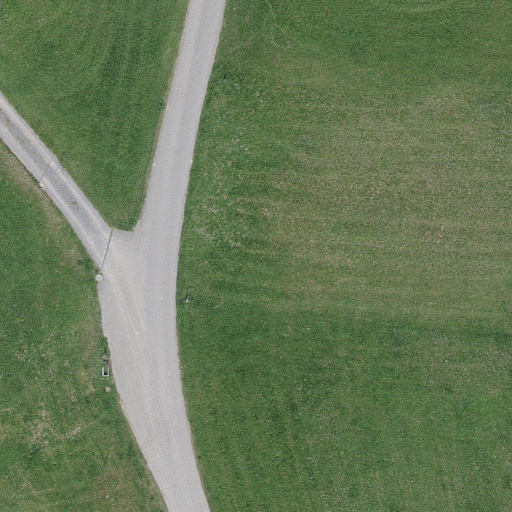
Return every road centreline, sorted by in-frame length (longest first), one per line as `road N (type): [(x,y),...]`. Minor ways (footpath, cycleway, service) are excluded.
road 1 (unclassified): [(186,511),(149,397),(144,284),(203,0)]
road 2 (track): [(144,284),(0,96)]
